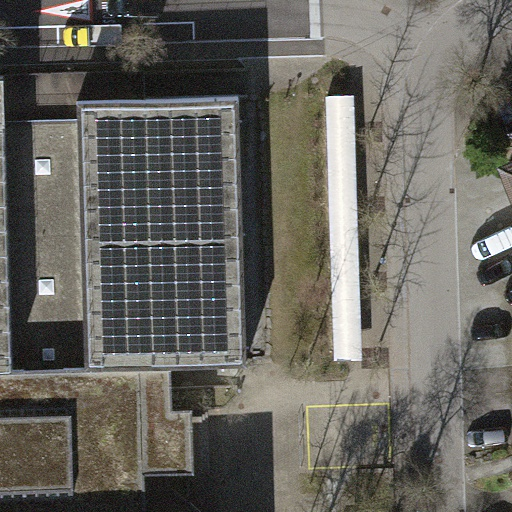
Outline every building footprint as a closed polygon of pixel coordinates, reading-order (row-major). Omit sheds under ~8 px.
[(71,114),(72,124),(80,377),(145,375),(263,371),(254,108),(71,114)] [(0,379),(9,380),(0,126),(0,121),(0,379)] [(80,377),(72,124),(0,126),(9,380),(80,377)] [(511,165),(503,169),(511,191),(511,165)] [(0,511),(149,511),(148,453),(145,375),(80,377),(9,380),(0,379),(0,511)]
